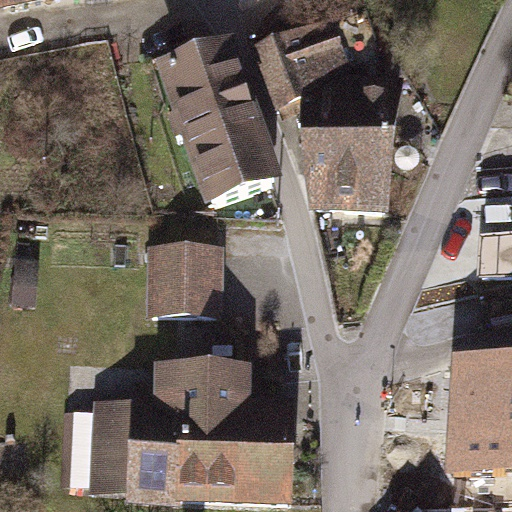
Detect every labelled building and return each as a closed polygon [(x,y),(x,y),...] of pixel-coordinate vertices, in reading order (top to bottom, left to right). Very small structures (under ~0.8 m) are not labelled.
[(0,0),(0,18),(3,18),(114,0),(0,0)] [(317,29),(250,52),(274,114),(279,127),(283,156),(292,229),(373,231),(375,165),(376,100),(344,100),(317,29)] [(209,48),(124,74),(170,221),(255,195),(209,48)] [(511,236),(488,239),(486,280),(511,279),(511,236)] [(220,258),(143,257),(142,332),(219,333),(220,258)] [(511,376),(486,377),(441,378),(443,483),(511,481),(511,376)] [(238,380),(140,382),(141,412),(92,413),(94,511),(280,511),(278,421),(239,422),(238,380)]
